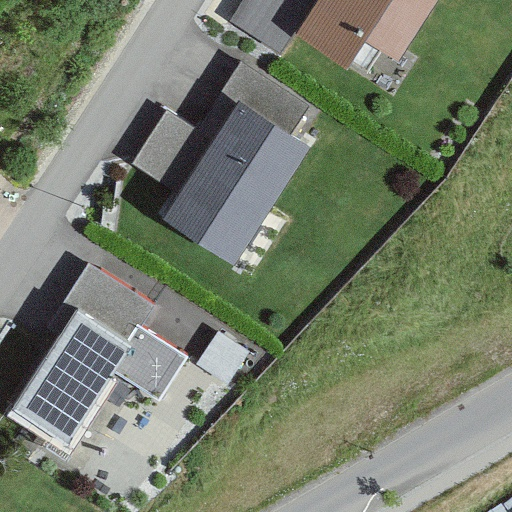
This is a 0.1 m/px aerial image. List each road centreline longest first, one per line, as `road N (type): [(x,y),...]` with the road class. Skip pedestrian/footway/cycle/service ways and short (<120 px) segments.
road 1 (residential): [(0,283),(182,0)]
road 2 (residential): [(511,411),(341,511)]
